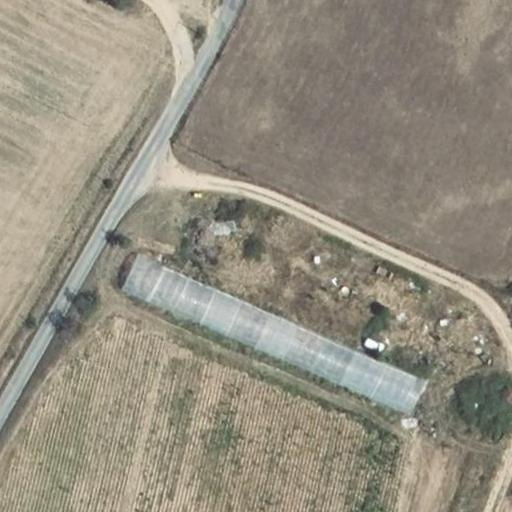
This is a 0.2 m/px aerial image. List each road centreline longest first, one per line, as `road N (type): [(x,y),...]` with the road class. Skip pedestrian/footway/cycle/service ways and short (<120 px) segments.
road 1 (unclassified): [(0,414),(231,0)]
road 2 (track): [(511,356),(491,306),(472,288),(278,197),(144,158)]
